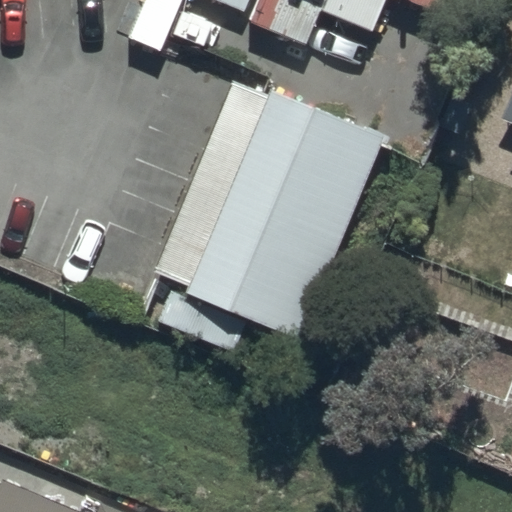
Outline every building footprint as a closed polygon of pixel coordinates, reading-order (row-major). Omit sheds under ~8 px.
[(439,0),(254,0),(244,27),(303,50),(316,17),(366,37),(380,0),(398,0),(434,14),(439,0)] [(511,95),(499,129),(511,133),(511,95)] [(172,288),(155,327),(192,341),(202,315),(293,351),(379,135),(365,129),(361,140),(260,100),(240,152),(207,139),(151,278),(172,288)] [(0,280),(0,423),(46,443),(90,337),(45,318),(51,301),(0,280)] [(63,511),(0,485),(0,511),(108,511),(96,507),(93,511),(63,511)]
